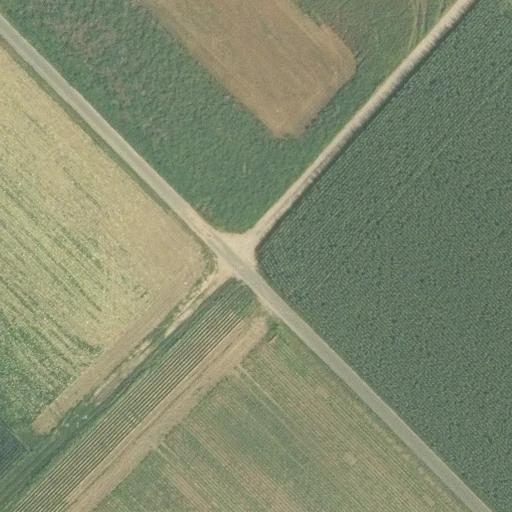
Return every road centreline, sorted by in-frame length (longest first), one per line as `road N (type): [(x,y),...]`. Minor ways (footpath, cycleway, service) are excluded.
road 1 (track): [(231,263),(465,0)]
road 2 (track): [(231,263),(479,511)]
road 3 (track): [(0,28),(231,263)]
road 4 (track): [(0,494),(231,263)]
